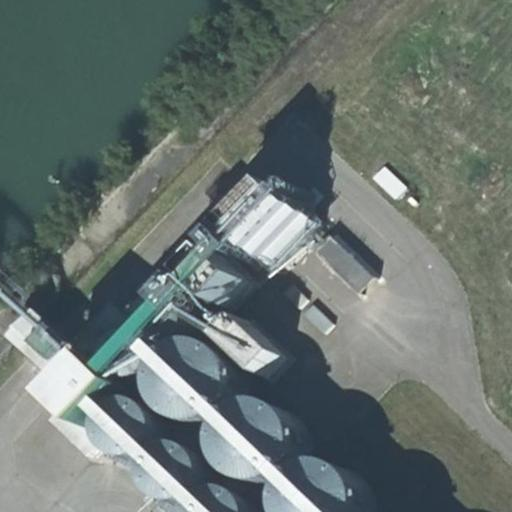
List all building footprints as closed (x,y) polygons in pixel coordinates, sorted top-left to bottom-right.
[(228,311),(252,286),(219,257),(197,281),(228,311)] [(283,296),(298,310),(306,302),(291,288),(283,296)] [(72,398),(138,328),(115,306),(76,347),(40,314),(14,342),(72,398)] [(233,346),(273,384),(297,359),(257,322),(233,346)] [(104,430),(138,396),(122,381),(108,366),(52,423),(89,459),(111,437),(104,430)]
